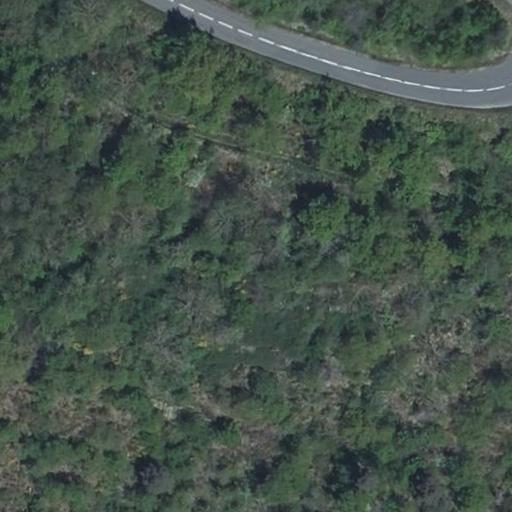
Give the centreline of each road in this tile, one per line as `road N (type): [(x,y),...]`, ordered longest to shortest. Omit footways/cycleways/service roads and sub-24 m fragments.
road 1 (track): [(511,230),(353,168),(112,96),(0,0)]
road 2 (secondary): [(171,0),(286,48),(396,81),(455,91),(511,83)]
